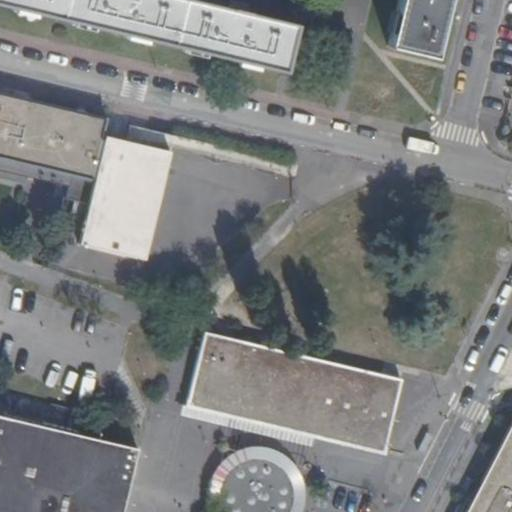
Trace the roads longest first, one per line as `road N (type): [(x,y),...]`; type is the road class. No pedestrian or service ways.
road 1 (residential): [(0,58),(455,169)]
road 2 (unclassified): [(487,349),(410,511)]
road 3 (residential): [(455,169),(493,0)]
